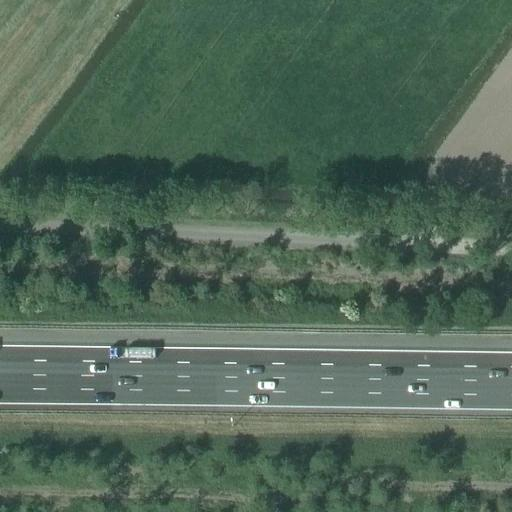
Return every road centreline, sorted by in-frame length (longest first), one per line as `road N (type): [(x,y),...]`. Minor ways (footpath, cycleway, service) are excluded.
road 1 (unclassified): [(0,222),(511,245)]
road 2 (motorway): [(511,383),(0,376)]
